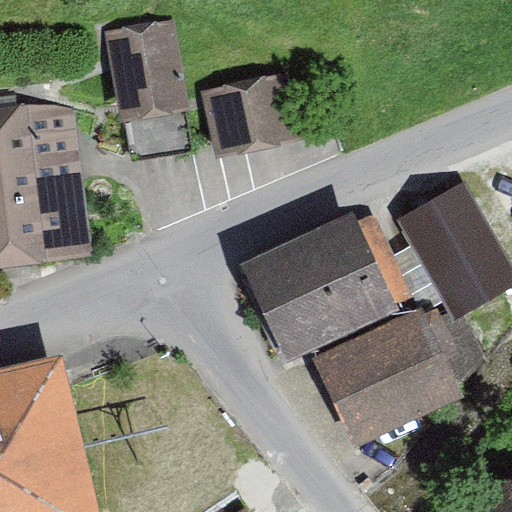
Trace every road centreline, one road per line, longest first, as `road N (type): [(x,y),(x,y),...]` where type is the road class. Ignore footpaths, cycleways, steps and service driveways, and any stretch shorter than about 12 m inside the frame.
road 1 (unclassified): [(511,108),(156,273)]
road 2 (unclassified): [(156,273),(338,511)]
road 3 (unclassified): [(156,273),(0,329)]
